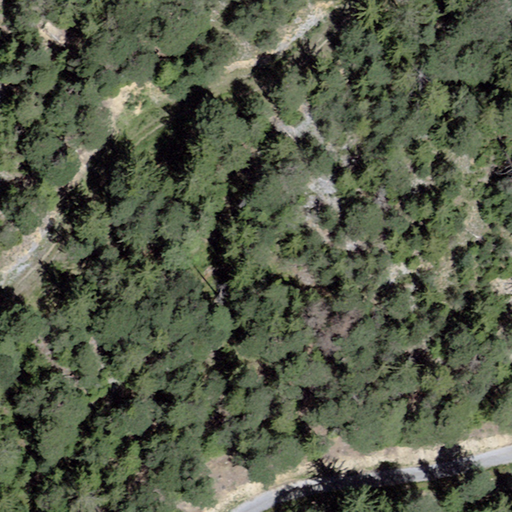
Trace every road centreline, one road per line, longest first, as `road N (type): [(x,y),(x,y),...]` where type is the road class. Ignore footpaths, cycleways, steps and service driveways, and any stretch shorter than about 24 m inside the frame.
road 1 (track): [(0,280),(84,227),(282,68),(348,0)]
road 2 (track): [(511,452),(334,484),(284,511)]
